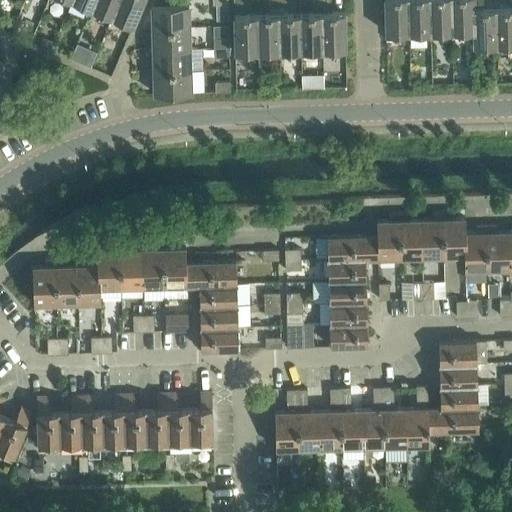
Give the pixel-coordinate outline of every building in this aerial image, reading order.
[(87,14),(93,0),(69,0),(68,6),(69,6),(71,0),(87,6),(84,13),(87,14)] [(110,16),(116,0),(93,0),(87,14),(91,16),(94,9),(110,16)] [(116,0),(110,16),(126,23),(124,29),(129,31),(141,0),(116,0)] [(408,32),(406,0),(384,0),(385,40),(390,40),(390,33),(408,32)] [(406,0),(408,32),(425,32),(425,39),(429,38),(428,0),(406,0)] [(451,31),(450,0),(428,0),(429,38),(433,38),(433,31),(451,31)] [(450,0),(451,31),(468,30),(469,37),(473,37),(472,30),(473,30),(472,7),(473,7),(472,0),(450,0)] [(151,27),(188,26),(187,3),(167,4),(151,4),(150,4),(151,27)] [(511,43),(511,5),(494,6),(496,51),(499,51),(499,44),(511,43)] [(472,30),(473,37),(473,45),(491,44),(492,51),(496,51),(494,6),(473,7),(472,7),(473,30),(472,30)] [(320,12),(322,56),(326,56),(325,49),(344,48),(343,11),(320,12)] [(300,49),(299,12),(277,13),(279,57),(282,57),(282,50),(300,49)] [(299,12),(300,49),(318,49),(318,56),(322,56),(320,12),(299,12)] [(256,14),(257,51),(274,51),(275,57),(279,57),(277,13),(256,14)] [(257,51),(256,14),(233,14),(235,52),(257,51)] [(188,26),(151,27),(152,49),(188,48),(188,26)] [(41,36),(38,43),(49,48),(52,41),(41,36)] [(214,47),(228,46),(228,38),(214,39),(214,47)] [(228,46),(214,47),(214,57),(229,57),(228,46)] [(152,70),(189,69),(188,48),(152,49),(152,70)] [(189,69),(152,70),(153,93),(190,92),(189,69)] [(311,74),(301,74),(301,88),(311,88),(311,74)] [(215,81),(215,92),(230,92),(230,90),(229,81),(215,81)] [(443,255),(442,210),(432,211),(432,218),(421,219),(422,256),(443,255)] [(443,255),(464,255),(465,255),(464,231),(465,231),(465,217),(452,218),(452,210),(442,210),(443,255)] [(400,256),(399,211),(389,212),(389,220),(377,220),(378,257),(400,256)] [(399,211),(400,256),(422,256),(421,219),(409,219),(409,211),(399,211)] [(486,224),(487,269),(509,268),(507,230),(496,230),(496,223),(486,224)] [(487,269),(486,224),(476,224),(476,231),(465,231),(464,231),(465,255),(464,255),(464,269),(487,269)] [(328,258),(365,257),(364,234),(327,235),(328,258)] [(164,285),(162,240),(152,241),(153,248),(141,248),(142,286),(164,285)] [(162,240),(164,285),(187,284),(185,247),(173,247),(173,240),(162,240)] [(121,286),(119,241),(109,242),(109,249),(97,249),(97,263),(98,263),(99,287),(100,287),(121,286)] [(119,241),(121,286),(142,286),(141,248),(130,248),(130,241),(119,241)] [(262,249),(262,259),(278,259),(278,249),(262,249)] [(284,259),(300,259),(300,249),(284,249),(284,259)] [(77,264),(75,264),(65,264),(65,257),(55,258),(56,302),(78,301),(77,264)] [(77,264),(78,301),(100,301),(100,287),(99,287),(98,263),(97,263),(87,264),(86,257),(75,257),(75,264),(77,264)] [(328,279),(366,278),(365,257),(328,258),(328,279)] [(56,302),(55,258),(44,258),(44,265),(32,265),(34,303),(56,302)] [(199,283),(236,282),(236,259),(198,261),(199,283)] [(300,259),(284,259),(285,270),(300,269),(300,259)] [(366,278),(328,279),(329,301),(366,300),(366,278)] [(423,282),(423,297),(433,297),(432,281),(423,282)] [(199,283),(200,305),(237,304),(236,282),(199,283)] [(423,297),(423,282),(412,282),(413,297),(423,297)] [(388,283),(378,283),(379,299),(389,298),(388,283)] [(286,302),(301,302),(301,292),(286,292),(286,302)] [(264,303),(279,302),(279,293),(263,293),(264,303)] [(510,314),(510,299),(499,300),(499,315),(510,314)] [(329,323),(367,322),(366,300),(329,301),(329,323)] [(465,301),(466,316),(476,315),(476,300),(465,301)] [(466,316),(465,301),(456,301),(456,316),(466,316)] [(279,302),(264,303),(264,313),(280,313),(279,302)] [(301,302),(286,302),(286,312),(302,312),(301,302)] [(200,305),(200,326),(237,325),(237,304),(200,305)] [(177,329),(187,329),(187,314),(177,314),(177,329)] [(132,316),(133,331),(144,330),(143,315),(132,316)] [(143,315),(144,330),(153,330),(153,315),(143,315)] [(367,322),(329,323),(330,345),(368,344),(367,322)] [(237,325),(200,326),(201,349),(238,348),(237,325)] [(102,352),(102,336),(90,337),(91,352),(102,352)] [(102,336),(102,352),(111,352),(111,336),(102,336)] [(265,337),(265,347),(280,347),(280,336),(265,337)] [(287,336),(287,347),(303,346),(302,336),(287,336)] [(58,353),(57,338),(47,338),(47,353),(58,353)] [(57,338),(58,353),(67,353),(67,338),(57,338)] [(511,338),(502,339),(503,349),(511,348),(511,338)] [(485,339),(438,341),(439,364),(476,363),(486,363),(485,339)] [(476,363),(439,364),(439,385),(477,384),(476,363)] [(504,383),(511,382),(511,372),(503,373),(504,383)] [(438,406),(477,405),(477,384),(439,385),(440,406),(438,406)] [(405,407),(406,451),(409,451),(409,444),(429,443),(428,430),(428,406),(427,385),(416,385),(416,406),(405,407)] [(362,408),(363,453),(367,453),(366,445),(385,445),(383,386),(372,386),(373,408),(362,408)] [(383,386),(385,445),(402,444),(403,451),(406,451),(405,407),(393,407),(393,386),(383,386)] [(319,409),(320,454),(323,454),(323,446),(342,446),(340,387),(329,387),(330,409),(319,409)] [(340,387),(342,446),(359,445),(360,453),(363,453),(362,408),(350,408),(350,387),(340,387)] [(298,447),(297,388),(286,388),(287,410),(274,410),(276,455),(279,455),(279,448),(298,447)] [(297,388),(298,447),(316,447),(316,454),(320,454),(319,409),(307,409),(307,388),(297,388)] [(201,412),(189,413),(190,445),(213,445),(211,390),(200,391),(201,412)] [(177,391),(167,392),(168,446),(190,445),(189,413),(178,413),(177,391)] [(134,392),(124,393),(125,447),(147,446),(146,414),(135,414),(134,392)] [(157,413),(146,414),(147,446),(168,446),(167,392),(157,392),(157,413)] [(114,415),(103,415),(104,448),(125,447),(124,393),(113,393),(114,415)] [(71,416),(60,416),(61,449),(82,448),(81,394),(70,394),(71,416)] [(91,394),(81,394),(82,448),(104,448),(103,415),(91,415),(91,394)] [(48,395),(36,395),(37,420),(38,449),(61,449),(60,416),(48,416),(48,395)] [(2,421),(0,426),(0,455),(11,460),(31,409),(23,406),(21,405),(13,425),(2,421)] [(428,406),(428,430),(478,428),(477,405),(438,406),(428,406)] [(26,435),(24,442),(38,441),(37,424),(31,424),(26,435)] [(189,450),(175,450),(175,460),(189,459),(189,450)] [(165,468),(174,468),(174,453),(165,453),(165,468)] [(122,469),(131,469),(130,454),(122,454),(122,469)] [(79,470),(88,470),(87,455),(78,455),(79,470)] [(34,471),(43,471),(43,456),(34,457),(34,471)] [(18,467),(13,478),(23,482),(28,471),(18,467)]
